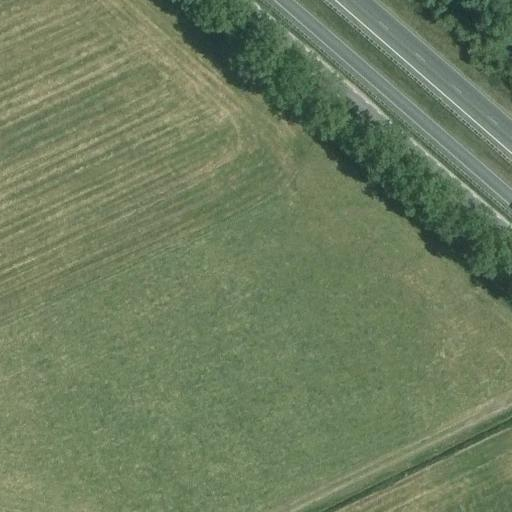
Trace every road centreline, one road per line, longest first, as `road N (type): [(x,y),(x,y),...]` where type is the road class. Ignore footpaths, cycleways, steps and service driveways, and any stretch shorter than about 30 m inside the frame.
road 1 (unclassified): [(511,241),(234,0)]
road 2 (trunk): [(281,0),(511,200)]
road 3 (track): [(511,399),(284,511)]
road 4 (trunk): [(511,137),(354,0)]
